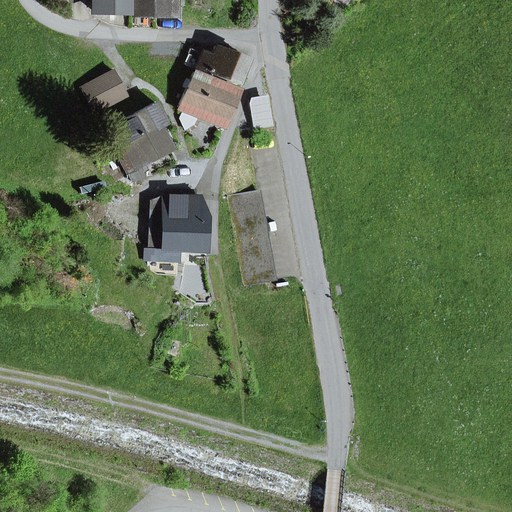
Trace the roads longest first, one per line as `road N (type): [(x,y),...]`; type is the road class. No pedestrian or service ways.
road 1 (tertiary): [(270,36),(333,375),(338,458),(331,511)]
road 2 (track): [(0,374),(338,458)]
road 3 (residential): [(270,36),(97,33),(57,24),(27,0)]
